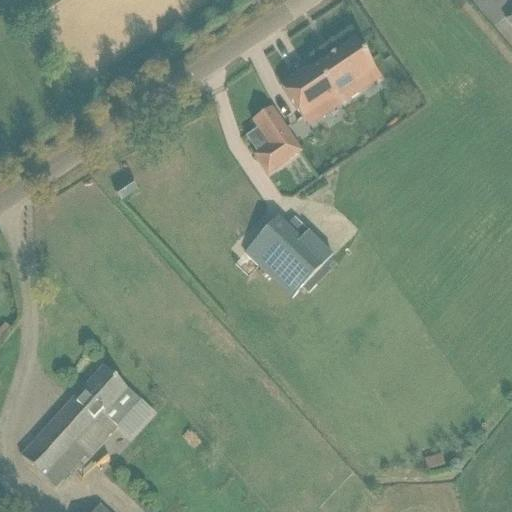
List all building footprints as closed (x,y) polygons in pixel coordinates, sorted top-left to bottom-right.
[(511,13),(502,22),(511,33),(511,13)] [(355,86),(374,73),(354,43),(334,56),(336,59),(330,62),(329,60),(281,91),(302,122),(334,100),(339,109),(360,95),(355,86)] [(253,159),(266,178),(300,155),(271,111),(251,124),(268,149),(253,159)] [(114,194),(120,203),(136,193),(130,184),(114,194)] [(245,256),(243,257),(290,302),(331,258),(308,235),(301,242),(278,220),(277,220),(245,256)] [(74,401),(21,459),(36,473),(55,490),(85,457),(89,461),(111,436),(141,404),(129,394),(118,383),(103,370),(74,401)]
